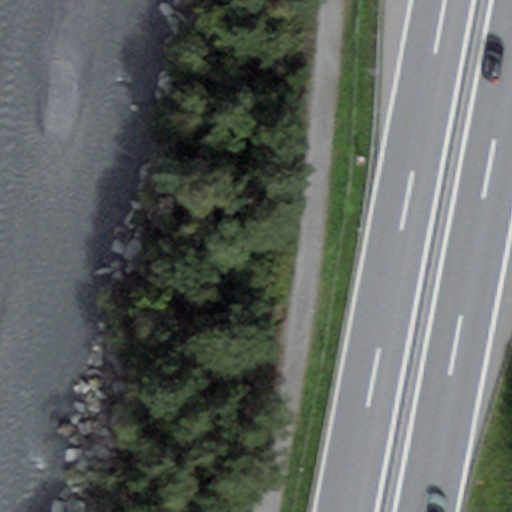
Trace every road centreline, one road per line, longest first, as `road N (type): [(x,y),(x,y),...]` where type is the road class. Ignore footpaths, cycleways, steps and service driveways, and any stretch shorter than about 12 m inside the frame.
road 1 (trunk): [(443,0),(346,511)]
road 2 (trunk): [(424,511),(511,51)]
